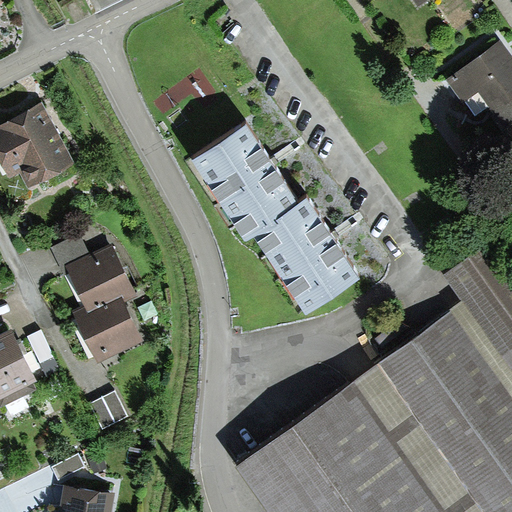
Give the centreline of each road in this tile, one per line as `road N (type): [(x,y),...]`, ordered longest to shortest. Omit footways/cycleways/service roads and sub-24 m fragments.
road 1 (residential): [(228,511),(211,456),(219,310),(203,240),(94,27)]
road 2 (unknown): [(214,401),(394,292),(406,271),(402,246)]
